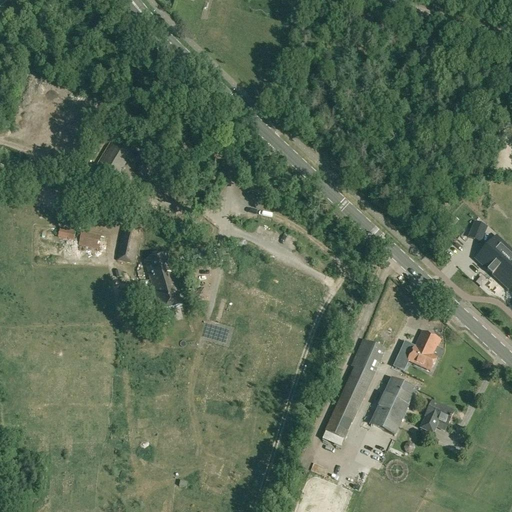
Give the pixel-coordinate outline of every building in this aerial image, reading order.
[(309,0),(300,0),(298,7),(307,10),(309,0)] [(106,146),(99,159),(104,161),(111,148),(106,146)] [(125,147),(113,164),(125,172),(137,155),(125,147)] [(156,184),(158,180),(148,164),(137,170),(147,186),(151,187),(156,184)] [(15,197),(20,180),(9,177),(4,194),(15,197)] [(39,192),(37,203),(56,208),(59,197),(39,192)] [(486,228),(474,223),(468,238),(480,243),(486,228)] [(134,264),(142,230),(125,227),(117,261),(134,264)] [(75,244),(77,238),(63,234),(61,241),(75,244)] [(109,238),(83,239),(83,243),(88,243),(88,250),(101,249),(102,253),(110,252),(109,238)] [(511,253),(496,241),(478,263),(511,290),(511,253)] [(169,309),(183,305),(168,254),(145,261),(160,312),(161,312),(165,324),(173,322),(169,309)] [(434,357),(441,341),(423,333),(416,349),(415,348),(408,362),(431,372),(437,359),(434,357)] [(385,351),(363,341),(351,367),(373,377),(385,351)] [(373,378),(354,369),(325,433),(344,442),(373,378)] [(407,421),(403,419),(416,391),(392,380),(371,426),(394,437),(395,435),(401,438),(404,431),(403,431),(407,421)] [(448,427),(454,413),(432,403),(426,417),(420,429),(433,435),(439,423),(448,427)] [(329,468),(332,462),(321,457),(318,463),(329,468)] [(174,500),(171,511),(210,511),(211,507),(174,500)]
